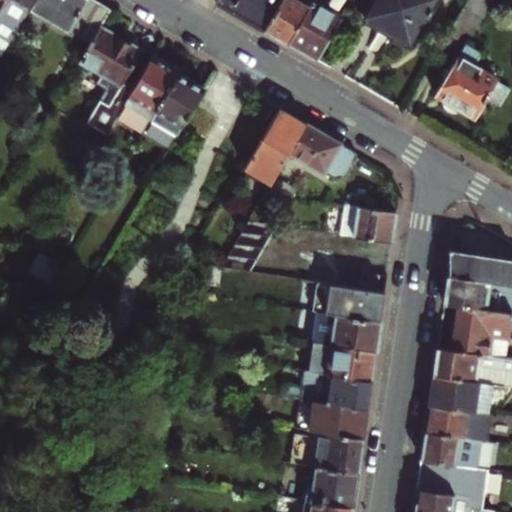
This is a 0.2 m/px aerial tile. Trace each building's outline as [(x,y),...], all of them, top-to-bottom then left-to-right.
[(4,0),(0,7),(0,32),(11,39),(18,26),(29,7),(33,0),(4,0)] [(100,26),(110,8),(95,0),(33,0),(29,7),(89,43),(100,26)] [(239,16),(263,30),(280,0),(216,0),(215,2),(239,16)] [(274,36),(287,44),(312,0),(280,0),(263,30),(274,36)] [(315,60),(350,0),(312,0),(287,44),(300,52),(315,60)] [(437,0),(372,0),(362,19),(385,32),(410,47),(437,0)] [(481,18),(463,7),(441,46),(457,55),(435,94),(443,99),(443,102),(443,105),(445,108),(447,110),(450,111),(453,111),(456,110),(459,108),(471,116),(473,116),(474,116),(476,115),(486,97),(498,104),(508,87),(482,72),(480,68),(474,64),(480,54),(465,45),(481,18)] [(79,61),(101,74),(121,86),(125,81),(134,86),(151,57),(129,44),(100,26),(89,43),(79,61)] [(0,32),(0,48),(3,51),(11,39),(0,32)] [(162,63),(151,57),(134,86),(126,99),(124,104),(150,119),(177,72),(162,63)] [(195,103),(203,88),(190,79),(177,72),(155,110),(150,119),(176,135),(195,103)] [(121,86),(101,74),(96,82),(106,87),(126,99),(134,86),(125,81),(121,86)] [(86,122),(106,134),(124,104),(126,99),(106,87),(86,122)] [(270,184),(274,177),(289,152),(306,123),(291,114),(281,108),(246,166),(245,169),(270,184)] [(343,177),(357,153),(331,138),(306,123),(289,152),(323,172),(335,180),(343,177)] [(270,184),(265,193),(292,197),(296,189),(274,177),(270,184)] [(345,204),(340,233),(392,241),(394,228),(396,212),(345,204)] [(251,270),(278,224),(249,220),(223,266),(251,270)] [(334,253),(309,249),(305,278),(318,280),(329,282),(334,253)] [(449,275),(511,284),(511,261),(452,252),(450,264),(449,275)] [(335,257),(331,282),(358,286),(362,261),(335,257)] [(387,277),(389,261),(368,258),(366,273),(362,272),(361,286),(385,290),(387,277)] [(445,302),(460,304),(511,312),(511,311),(511,284),(449,275),(447,288),(445,302)] [(318,311),(380,320),(382,306),(385,290),(361,286),(358,286),(331,282),(329,282),(318,280),(313,310),(318,311)] [(456,327),(453,349),(506,356),(510,328),(511,327),(511,312),(460,304),(456,327)] [(313,341),(376,350),(378,336),(380,320),(318,311),(313,341)] [(313,341),(310,356),(308,371),(315,372),(322,374),(371,381),(373,367),(376,350),(313,341)] [(511,357),(506,356),(453,349),(438,347),(436,361),(434,374),(495,383),(511,385),(511,357)] [(369,395),(371,381),(322,374),(315,372),(308,371),(303,371),(301,388),(285,385),(283,395),(301,398),(313,400),(367,408),(369,395)] [(495,383),(434,374),(432,389),(430,404),(484,412),(491,413),(495,383)] [(353,422),(365,423),(366,416),(367,408),(313,400),(301,398),(296,426),(315,429),(318,430),(351,435),(353,422)] [(484,412),(430,404),(428,418),(426,431),(476,438),(480,439),(484,412)] [(353,422),(351,435),(363,437),(365,423),(353,422)] [(309,464),(316,465),(358,471),(360,457),(363,437),(351,435),(318,430),(315,449),(311,448),(309,464)] [(472,466),(476,438),(426,431),(424,444),(421,458),(472,466)] [(418,485),(478,496),(482,467),(472,466),(421,458),(418,485)] [(307,484),(305,499),(352,506),(355,488),(358,471),(316,465),(313,485),(307,484)] [(478,496),(418,485),(415,502),(413,511),(497,511),(476,509),(478,496)] [(351,511),(352,506),(305,499),(302,511),(351,511)]
